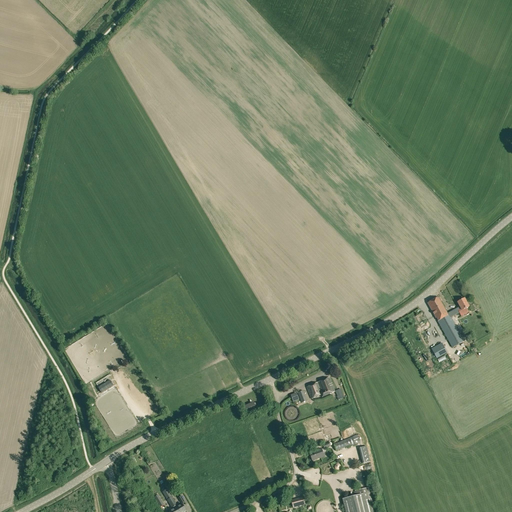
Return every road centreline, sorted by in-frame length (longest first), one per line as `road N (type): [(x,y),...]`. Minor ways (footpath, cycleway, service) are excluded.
road 1 (tertiary): [(269,379),(416,302),(511,217)]
road 2 (tertiary): [(105,461),(269,379)]
road 3 (unclassified): [(232,511),(294,476),(269,379)]
